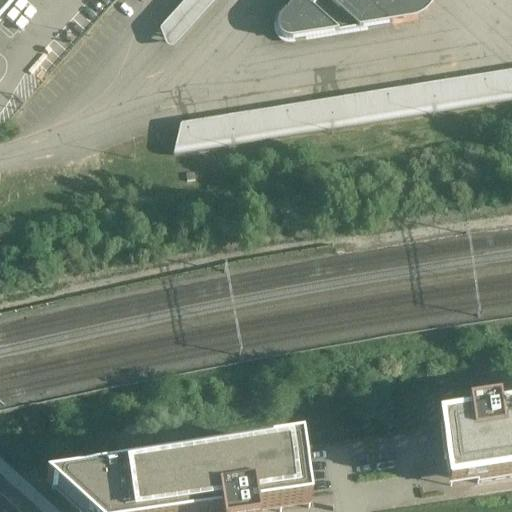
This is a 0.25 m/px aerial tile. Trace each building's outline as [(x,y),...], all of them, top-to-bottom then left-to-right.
[(0,0),(0,17),(15,0),(0,0)] [(188,0),(160,31),(165,47),(173,48),(217,0),(188,0)] [(296,0),(279,20),(277,23),(276,26),(276,30),(277,32),(278,34),(280,37),(283,40),(285,41),(288,41),(292,41),(391,25),(375,11),(384,0),(296,0)] [(511,75),(181,127),(173,158),(511,103),(511,75)] [(468,424),(439,428),(449,488),(477,484),(511,478),(511,416),(499,419),(497,409),(466,414),(468,424)] [(300,449),(45,489),(70,511),(293,511),(310,509),(300,449)]
